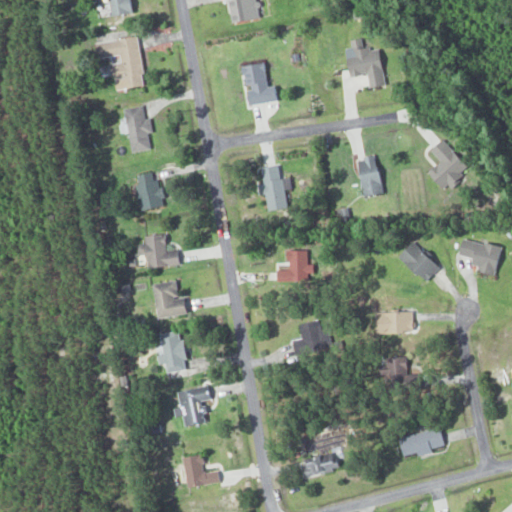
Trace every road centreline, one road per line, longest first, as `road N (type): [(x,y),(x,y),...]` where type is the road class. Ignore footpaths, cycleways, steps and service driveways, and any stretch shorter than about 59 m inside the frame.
road 1 (residential): [(182,0),(272,511)]
road 2 (residential): [(206,165),(463,108)]
road 3 (residential): [(511,460),(331,511)]
road 4 (residential): [(486,468),(456,305)]
